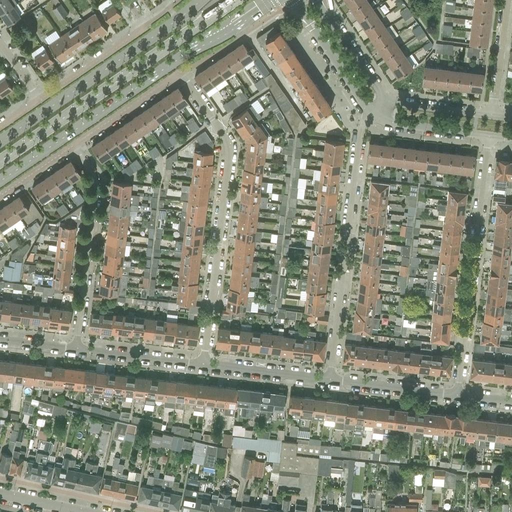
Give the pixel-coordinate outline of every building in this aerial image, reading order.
[(0,0),(0,13),(1,14),(12,6),(16,4),(13,0),(0,0)] [(346,0),(345,1),(352,10),(365,1),(364,0),(346,0)] [(474,0),(474,9),(490,11),(491,0),(474,0)] [(352,10),(358,20),(372,10),(365,1),(352,10)] [(60,3),(56,6),(63,17),(68,14),(60,3)] [(113,4),(101,12),(108,23),(120,15),(113,4)] [(12,6),(1,14),(7,24),(7,25),(19,17),(12,6)] [(63,17),(56,6),(52,9),(59,20),(63,17)] [(358,20),(365,29),(378,20),(384,16),(378,6),(372,10),(358,20)] [(399,13),(402,18),(409,13),(406,8),(399,13)] [(474,9),(472,21),(488,23),(490,11),(474,9)] [(94,13),(83,21),(95,39),(107,31),(101,22),(106,19),(108,23),(101,12),(101,13),(97,16),(94,13)] [(22,19),(13,25),(16,30),(26,23),(22,19)] [(365,29),(371,39),(385,29),(378,20),(365,29)] [(83,21),(71,29),(83,47),(95,39),(83,21)] [(472,21),(471,32),(487,34),(488,23),(472,21)] [(371,39),(378,48),(391,39),(397,35),(390,26),(385,29),(371,39)] [(418,26),(411,31),(415,37),(423,32),(423,31),(419,26),(418,26)] [(285,41),(278,31),(276,33),(272,27),(255,38),(266,54),(285,41)] [(71,29),(59,37),(72,55),(83,47),(71,29)] [(423,32),(415,37),(418,41),(425,36),(423,32)] [(487,34),(471,32),(469,43),(469,44),(486,46),(487,34)] [(50,48),(46,51),(50,57),(54,55),(60,63),(72,55),(59,37),(48,45),(50,48)] [(378,48),(385,58),(398,49),(391,39),(378,48)] [(292,51),(285,41),(266,54),(273,63),(278,60),(292,51)] [(430,42),(422,47),(425,51),(432,45),(430,42)] [(242,44),(232,50),(242,64),(246,70),(255,63),(254,61),(258,58),(258,57),(252,49),(248,52),(242,44)] [(439,44),(438,53),(439,53),(440,46),(443,46),(442,54),(449,55),(450,45),(443,44),(441,44),(439,44)] [(398,49),(385,58),(391,67),(405,58),(398,49)] [(50,57),(46,51),(45,50),(33,58),(41,69),(52,61),(50,57)] [(232,50),(223,57),(232,70),(242,64),(232,50)] [(298,60),(292,51),(278,60),(282,66),(281,66),(283,70),(284,70),(298,60)] [(223,57),(213,63),(223,77),(232,70),(223,57)] [(405,58),(391,67),(398,78),(412,68),(411,68),(405,58)] [(305,70),(298,60),(284,70),(288,75),(287,76),(290,80),(291,79),(305,70)] [(213,63),(204,70),(213,83),(218,90),(227,84),(223,77),(213,63)] [(422,84),(433,85),(435,69),(424,67),(422,84)] [(433,85),(445,87),(447,70),(435,69),(433,85)] [(213,83),(204,70),(194,77),(204,91),(204,90),(213,83)] [(311,79),(305,70),(291,79),(295,85),(294,85),(296,89),(297,89),(311,79)] [(445,87),(456,88),(458,72),(447,70),(445,87)] [(456,88),(468,89),(470,73),(458,72),(456,88)] [(470,73),(468,89),(480,91),(482,74),(482,75),(470,73)] [(264,78),(261,79),(266,87),(268,85),(267,84),(274,80),(270,74),(264,78)] [(5,78),(0,81),(0,96),(1,97),(12,89),(5,78)] [(261,79),(253,84),(258,92),(266,87),(261,79)] [(318,89),(311,79),(297,89),(296,89),(292,92),(299,101),(304,98),(318,89)] [(278,86),(274,80),(267,84),(271,91),(278,86)] [(283,93),(278,86),(271,91),(275,98),(283,93)] [(177,88),(168,94),(178,108),(186,102),(187,102),(177,88)] [(324,98),(318,89),(304,98),(308,104),(307,105),(309,108),(324,98)] [(242,92),(236,96),(241,103),(242,103),(247,99),(242,92)] [(275,98),(279,105),(287,99),(283,93),(275,98)] [(168,94),(158,101),(168,115),(178,108),(168,94)] [(312,121),(331,108),(324,98),(309,108),(305,111),(306,112),(308,115),(312,121)] [(292,106),(287,99),(279,105),(283,112),(292,106)] [(158,101),(149,107),(158,121),(168,115),(158,101)] [(226,102),(222,105),(227,113),(231,110),(226,102)] [(271,104),(269,105),(272,111),(277,108),(275,102),(274,102),(271,104)] [(231,119),(237,128),(257,114),(251,106),(231,119)] [(296,113),(292,106),(283,112),(287,119),(296,113)] [(149,107),(139,114),(149,128),(158,121),(149,107)] [(279,111),(275,113),(279,120),(283,118),(279,111)] [(242,136),(243,136),(257,126),(255,122),(261,118),(258,113),(257,114),(237,128),(242,136)] [(287,119),(291,126),(301,119),(296,113),(287,119)] [(139,114),(130,120),(139,134),(149,128),(139,114)] [(301,119),(291,126),(294,133),(305,126),(301,119)] [(130,120),(120,127),(130,141),(139,134),(130,120)] [(188,124),(187,125),(192,133),(199,128),(194,120),(188,124)] [(257,126),(243,136),(247,141),(247,142),(266,137),(266,136),(270,136),(261,123),(257,126)] [(120,127),(111,134),(120,147),(130,141),(120,127)] [(165,131),(158,136),(166,148),(171,145),(171,146),(174,144),(169,137),(165,131)] [(194,138),(198,143),(207,136),(204,131),(194,138)] [(111,134),(101,140),(110,154),(120,147),(111,134)] [(174,134),(169,137),(174,144),(179,141),(174,134)] [(247,142),(246,149),(265,152),(269,152),(272,153),(273,142),(270,142),(271,136),(270,135),(270,136),(266,136),(266,137),(247,142)] [(198,143),(201,147),(201,148),(211,141),(207,136),(198,143)] [(282,146),(281,154),(292,155),(293,139),(288,138),(287,147),(282,146)] [(110,154),(101,140),(91,147),(101,161),(101,160),(110,154)] [(193,151),(191,162),(192,162),(210,164),(212,153),(213,144),(211,141),(201,148),(194,147),(194,151),(193,151)] [(324,141),(323,151),(329,152),(329,153),(336,154),(336,151),(342,152),(343,143),(324,141)] [(367,159),(379,161),(381,145),(369,143),(367,159)] [(379,161),(390,162),(392,146),(381,145),(379,161)] [(390,162),(402,164),(404,148),(392,146),(390,162)] [(155,147),(150,150),(155,157),(160,154),(155,147)] [(402,164),(413,165),(415,149),(404,148),(402,164)] [(246,149),(245,159),(245,161),(251,161),(251,159),(257,160),(257,161),(263,161),(265,152),(246,149)] [(413,165),(425,167),(427,151),(415,149),(413,165)] [(321,160),(321,161),(339,163),(340,163),(342,152),(336,151),(336,154),(329,153),(329,152),(323,151),(314,150),(314,156),(322,157),(322,160),(321,160)] [(425,167),(437,168),(439,152),(427,151),(425,167)] [(437,168),(448,170),(450,153),(439,152),(437,168)] [(448,170),(460,171),(462,155),(450,153),(448,170)] [(462,155),(460,171),(472,173),(474,156),(462,155)] [(245,159),(244,169),(262,171),(263,161),(257,161),(257,160),(251,159),(251,161),(245,161),(245,159)] [(492,199),(504,200),(505,194),(509,161),(509,160),(499,159),(496,161),(494,176),(495,176),(492,199)] [(136,160),(131,163),(136,170),(141,167),(136,160)] [(71,161),(61,168),(70,181),(79,175),(80,175),(71,161)] [(321,163),(320,171),(326,171),(326,173),(332,174),(332,171),(338,172),(339,163),(321,161),(321,163)] [(186,167),(185,171),(198,173),(198,174),(204,175),(205,172),(210,173),(211,164),(210,164),(191,162),(192,162),(191,168),(186,167)] [(61,168),(51,175),(60,188),(70,181),(61,168)] [(124,168),(120,170),(125,178),(129,175),(124,168)] [(243,169),(241,179),(242,179),(242,181),(247,181),(248,179),(253,179),(253,180),(260,181),(261,172),(262,172),(262,171),(244,169),(243,169)] [(314,170),(312,180),(314,180),(318,180),(337,183),(338,172),(332,171),(332,174),(326,173),(326,171),(320,171),(314,170)] [(191,176),(190,181),(209,184),(210,173),(205,172),(204,175),(198,174),(198,173),(185,171),(185,175),(191,176)] [(51,175),(41,181),(51,195),(60,188),(51,175)] [(241,179),(240,189),(260,191),(265,192),(266,182),(260,181),(253,180),(253,179),(248,179),(247,181),(242,181),(242,179),(241,179)] [(314,180),(313,190),(317,190),(324,191),(324,192),(330,193),(330,191),(336,192),(337,183),(318,180),(314,180)] [(51,195),(41,181),(32,188),(41,202),(41,201),(51,195)] [(181,185),(180,190),(181,190),(195,192),(195,193),(201,194),(201,191),(207,192),(208,184),(209,184),(190,181),(190,182),(189,181),(189,184),(188,186),(181,185)] [(370,181),(369,191),(388,194),(388,189),(395,190),(395,184),(370,181)] [(112,182),(111,193),(117,194),(117,191),(123,192),(123,193),(130,194),(131,184),(112,182)] [(140,191),(139,195),(152,196),(157,197),(158,188),(153,187),(142,186),(141,191),(140,191)] [(410,186),(409,196),(414,197),(415,197),(416,197),(417,187),(416,187),(410,186)] [(290,187),(289,197),(296,198),(297,188),(296,188),(290,187)] [(241,190),(240,199),(240,201),(246,201),(246,199),(252,199),(252,200),(266,202),(267,197),(259,196),(260,191),(240,189),(240,190),(241,190)] [(181,190),(180,199),(187,200),(187,201),(188,201),(205,203),(207,192),(201,191),(201,194),(195,193),(195,192),(181,190)] [(317,190),(316,201),(334,203),(336,193),(336,192),(330,191),(330,193),(324,192),(324,191),(317,190)] [(447,190),(446,201),(464,203),(466,192),(456,191),(447,190)] [(111,193),(110,202),(111,203),(138,206),(139,196),(130,195),(130,194),(123,193),(123,192),(117,191),(117,194),(111,193)] [(369,191),(368,201),(387,203),(388,194),(369,191)] [(72,198),(71,199),(76,206),(77,206),(84,201),(79,193),(72,198)] [(278,194),(277,200),(282,200),(281,204),(285,204),(286,195),(278,194)] [(409,196),(407,206),(408,206),(412,207),(415,207),(416,197),(415,197),(414,197),(409,196)] [(19,197),(9,203),(18,217),(28,210),(28,211),(19,197)] [(289,197),(288,207),(295,208),(296,198),(289,197)] [(418,197),(417,207),(423,208),(424,208),(425,198),(423,198),(418,197)] [(240,199),(239,209),(257,212),(258,207),(266,207),(266,202),(252,200),(252,199),(246,199),(246,201),(240,201),(240,199)] [(187,201),(185,211),(192,212),(192,213),(199,214),(199,212),(204,213),(205,203),(188,201),(187,201)] [(316,201),(315,211),(321,211),(321,212),(327,213),(328,211),(333,212),(334,203),(316,201)] [(368,201),(367,211),(368,211),(386,214),(386,213),(385,212),(387,203),(368,201)] [(436,209),(438,210),(463,213),(464,203),(446,201),(446,205),(437,204),(436,209)] [(511,203),(497,202),(496,212),(511,214),(511,203)] [(9,203),(0,209),(0,210),(9,223),(18,217),(9,203)] [(111,203),(110,213),(128,216),(129,210),(137,211),(138,206),(111,203)] [(278,203),(277,213),(284,214),(285,204),(281,204),(278,203)] [(63,204),(59,207),(64,214),(68,211),(63,204)] [(82,205),(71,213),(70,219),(82,221),(84,205),(82,205)] [(59,207),(55,209),(61,216),(64,214),(59,207)] [(288,207),(287,217),(294,218),(300,219),(300,217),(294,216),(295,208),(288,207)] [(158,208),(157,218),(162,219),(165,219),(166,209),(163,209),(158,208)] [(239,209),(238,219),(238,220),(244,221),(244,218),(250,219),(249,220),(256,221),(257,212),(239,209)] [(0,210),(0,229),(9,223),(0,210)] [(443,220),(461,223),(462,223),(463,213),(438,210),(437,215),(444,216),(444,220),(443,220)] [(181,211),(180,221),(203,224),(204,213),(199,212),(199,214),(192,213),(192,212),(185,211),(181,211)] [(315,211),(314,220),(333,222),(332,222),(333,212),(328,211),(327,213),(321,212),(321,211),(315,211)] [(368,211),(367,221),(385,224),(390,224),(390,219),(386,219),(386,214),(368,211)] [(495,223),(496,223),(511,224),(511,214),(496,212),(495,223)] [(54,230),(54,235),(74,237),(74,232),(75,231),(76,228),(75,227),(75,226),(81,227),(82,221),(70,219),(71,213),(55,224),(59,224),(58,230),(54,230)] [(110,213),(108,225),(114,225),(114,223),(120,223),(120,224),(127,225),(132,226),(133,216),(128,216),(110,213)] [(238,219),(236,229),(255,231),(256,227),(263,227),(264,222),(256,221),(249,220),(250,219),(244,218),(244,221),(238,220),(238,219)] [(314,221),(313,230),(320,231),(320,232),(326,233),(326,231),(332,231),(333,222),(314,220),(313,221),(314,221)] [(443,220),(441,231),(460,233),(461,223),(443,220)] [(180,221),(178,231),(190,232),(190,233),(196,234),(196,232),(202,232),(203,224),(180,221)] [(367,221),(365,231),(384,234),(385,224),(367,221)] [(36,222),(27,229),(32,236),(34,235),(39,226),(36,222)] [(45,223),(40,233),(44,234),(46,234),(48,223),(45,223)] [(108,225),(107,233),(126,235),(127,225),(120,224),(120,223),(114,223),(114,225),(108,225)] [(511,224),(496,223),(494,233),(511,235),(511,224)] [(27,229),(22,232),(27,240),(32,236),(27,229)] [(236,229),(235,238),(236,238),(235,240),(241,241),(241,238),(247,239),(247,240),(254,241),(260,241),(261,232),(255,231),(236,229)] [(311,239),(311,240),(331,242),(332,231),(326,231),(326,233),(320,232),(320,231),(313,230),(312,240),(311,239)] [(182,237),(182,241),(200,244),(202,232),(196,232),(196,234),(190,233),(190,232),(178,231),(178,236),(182,237)] [(365,231),(364,242),(382,244),(384,234),(365,231)] [(441,231),(440,240),(459,243),(460,233),(441,231)] [(40,233),(36,241),(43,241),(44,234),(40,233)] [(107,233),(106,244),(112,245),(112,242),(118,243),(118,244),(130,245),(130,241),(125,240),(126,235),(107,233)] [(511,235),(494,233),(493,243),(511,245),(511,241),(511,235)] [(57,239),(56,245),(73,248),(74,243),(73,242),(74,237),(50,234),(49,238),(57,239)] [(15,237),(11,240),(16,248),(20,245),(15,237)] [(235,238),(234,249),(253,251),(254,241),(247,240),(247,239),(241,238),(241,241),(235,240),(236,238),(235,238)] [(8,242),(7,242),(12,250),(16,248),(11,240),(8,242)] [(323,251),(329,251),(330,243),(331,243),(331,242),(311,240),(310,250),(317,251),(317,252),(323,253),(323,251)] [(440,246),(439,251),(457,253),(459,243),(440,240),(440,246)] [(182,241),(180,251),(188,252),(187,253),(194,254),(194,252),(199,252),(200,244),(182,241)] [(106,244),(105,252),(124,255),(129,255),(130,245),(118,244),(118,243),(112,242),(112,245),(106,244)] [(364,242),(363,251),(381,253),(382,244),(364,242)] [(10,260),(21,261),(22,258),(30,246),(26,243),(11,254),(10,260)] [(493,243),(492,252),(510,254),(511,254),(511,248),(511,249),(511,245),(493,243)] [(47,250),(47,254),(51,255),(55,256),(71,258),(72,253),(73,251),(73,248),(56,245),(56,251),(47,250)] [(401,246),(400,255),(401,256),(408,256),(409,256),(410,247),(409,247),(405,247),(403,246),(401,246)] [(234,249),(233,259),(233,260),(239,261),(239,258),(245,259),(245,260),(251,261),(253,251),(234,249)] [(180,256),(179,261),(198,263),(199,252),(194,252),(194,254),(187,253),(188,252),(180,251),(174,250),(173,255),(180,256)] [(310,255),(309,260),(327,262),(329,251),(323,251),(323,253),(317,252),(317,251),(310,250),(310,255)] [(363,251),(362,261),(380,264),(381,253),(363,251)] [(438,256),(438,260),(456,263),(457,253),(439,251),(438,256)] [(29,252),(25,260),(32,261),(33,253),(30,252),(29,252)] [(105,252),(104,264),(109,264),(110,262),(115,262),(115,264),(130,265),(130,261),(124,260),(123,260),(123,259),(124,255),(105,252)] [(492,252),(491,262),(509,264),(510,254),(492,252)] [(50,258),(50,259),(54,260),(54,266),(71,268),(71,263),(71,262),(71,258),(55,256),(51,255),(50,258)] [(401,257),(400,266),(403,266),(407,267),(408,258),(401,257)] [(411,257),(410,267),(416,267),(418,268),(419,258),(416,257),(415,257),(411,257)] [(233,259),(231,268),(250,271),(255,271),(257,261),(251,261),(245,260),(245,259),(239,258),(239,261),(233,260),(233,259)] [(309,260),(308,270),(314,271),(314,272),(320,273),(321,270),(326,271),(327,262),(309,260)] [(429,263),(428,270),(455,273),(456,263),(438,260),(437,264),(429,263)] [(179,261),(178,271),(185,271),(185,273),(191,273),(192,271),(197,272),(198,263),(179,261)] [(362,261),(361,271),(379,274),(379,269),(379,268),(388,269),(388,265),(380,264),(362,261)] [(104,264),(103,272),(121,274),(122,269),(129,270),(130,265),(115,264),(115,262),(110,262),(109,264),(104,264)] [(491,262),(490,272),(508,275),(509,264),(491,262)] [(24,264),(23,272),(34,273),(35,265),(24,264)] [(20,267),(8,266),(4,265),(3,272),(19,274),(20,267)] [(43,272),(42,274),(69,278),(69,272),(70,271),(71,268),(54,266),(53,274),(43,272)] [(231,268),(230,278),(231,278),(230,280),(236,281),(237,278),(242,279),(242,280),(258,282),(258,276),(250,275),(250,271),(231,268)] [(308,270),(306,280),(325,282),(326,271),(321,270),(320,273),(314,272),(314,271),(308,270)] [(427,275),(427,280),(435,281),(454,283),(455,273),(437,271),(428,270),(427,275)] [(177,281),(196,283),(197,272),(192,271),(191,273),(185,273),(185,271),(178,271),(177,281)] [(361,271),(359,281),(378,284),(379,274),(361,271)] [(19,274),(3,272),(2,279),(19,281),(19,274)] [(34,273),(23,272),(22,281),(35,283),(36,274),(34,273)] [(102,272),(100,283),(106,284),(106,282),(112,283),(126,285),(127,275),(121,274),(102,272)] [(490,272),(488,282),(507,284),(507,279),(511,279),(511,275),(508,275),(490,272)] [(69,278),(42,274),(42,278),(52,279),(51,286),(68,288),(68,287),(69,286),(69,283),(68,282),(69,278)] [(397,276),(396,285),(400,286),(404,286),(405,286),(406,277),(398,276),(397,276)] [(230,278),(229,288),(248,291),(248,286),(257,287),(258,282),(242,280),(242,279),(237,278),(236,281),(230,280),(231,278),(230,278)] [(296,289),(305,291),(324,293),(325,292),(324,292),(325,282),(306,280),(298,279),(296,289)] [(426,283),(425,289),(452,293),(454,283),(435,281),(427,280),(426,283)] [(171,286),(171,290),(176,291),(184,292),(183,293),(190,294),(190,292),(195,292),(197,283),(196,283),(177,281),(177,286),(171,286)] [(359,281),(358,291),(376,293),(378,284),(359,281)] [(106,284),(100,283),(99,292),(125,296),(126,285),(112,283),(106,282),(106,284)] [(488,282),(487,292),(511,294),(511,288),(506,288),(507,284),(488,282)] [(38,312),(38,317),(40,318),(39,323),(48,325),(48,326),(50,308),(50,307),(46,306),(48,287),(43,287),(42,292),(41,301),(40,312),(38,312)] [(228,288),(227,297),(228,298),(227,299),(233,300),(233,297),(239,298),(239,299),(253,301),(253,296),(246,296),(247,291),(248,291),(229,288),(228,288)] [(433,296),(433,300),(451,302),(452,293),(425,289),(425,295),(433,296)] [(184,292),(176,291),(175,301),(194,303),(195,292),(190,292),(190,294),(183,293),(184,292)] [(324,293),(305,291),(306,291),(305,300),(311,301),(311,302),(317,303),(317,301),(323,302),(324,293)] [(358,291),(357,301),(381,304),(382,298),(376,298),(376,293),(358,291)] [(511,294),(487,292),(486,302),(504,304),(505,300),(511,300),(511,294)] [(227,297),(226,309),(231,309),(234,310),(236,310),(242,311),(244,311),(257,312),(258,302),(251,302),(251,301),(239,299),(239,298),(233,297),(233,300),(227,299),(228,298),(227,297)] [(11,302),(8,320),(19,321),(20,315),(18,315),(19,309),(20,309),(21,303),(21,299),(21,298),(16,298),(16,303),(15,302),(11,302)] [(311,301),(305,300),(304,310),(322,313),(323,302),(317,301),(317,303),(311,302),(311,301)] [(433,300),(432,310),(450,312),(451,302),(433,300)] [(0,307),(0,312),(0,313),(0,318),(8,320),(11,302),(1,301),(0,307)] [(31,304),(28,322),(39,323),(40,318),(38,317),(38,312),(40,312),(41,301),(36,301),(36,305),(31,304)] [(355,310),(355,311),(374,313),(380,314),(381,304),(357,301),(356,310),(355,310)] [(266,302),(265,311),(273,312),(274,303),(269,303),(266,302)] [(486,302),(485,312),(511,315),(511,309),(504,308),(504,304),(486,302)] [(19,309),(18,315),(20,315),(19,321),(28,322),(31,304),(21,303),(20,309),(19,309)] [(188,312),(199,314),(200,306),(189,305),(188,312)] [(50,308),(48,326),(58,327),(61,309),(50,308)] [(61,309),(58,327),(68,328),(70,310),(61,309)] [(112,314),(112,310),(106,309),(105,314),(101,314),(99,332),(110,333),(110,332),(112,314)] [(220,310),(219,319),(230,320),(231,311),(220,310)] [(432,310),(431,319),(450,322),(449,321),(450,312),(432,310)] [(289,311),(288,319),(289,319),(295,320),(295,319),(296,312),(290,311),(289,311)] [(355,311),(354,321),(378,324),(379,318),(373,317),(373,314),(374,314),(374,313),(355,311)] [(482,321),(482,322),(502,324),(502,320),(511,321),(511,315),(485,312),(484,322),(482,321)] [(88,330),(99,332),(101,314),(90,313),(88,330)] [(186,324),(184,342),(195,344),(197,326),(192,325),(193,313),(188,313),(186,324)] [(110,332),(120,333),(123,316),(112,314),(110,332)] [(316,323),(327,324),(328,316),(317,314),(316,323)] [(120,333),(131,335),(133,317),(123,316),(120,333)] [(131,335),(142,336),(144,318),(133,317),(131,335)] [(142,336),(153,337),(155,320),(144,318),(142,336)] [(432,321),(430,330),(449,332),(450,322),(431,319),(431,321),(432,321)] [(153,337),(163,339),(165,321),(155,320),(153,337)] [(402,326),(409,327),(414,328),(415,321),(402,320),(402,326)] [(173,341),(174,341),(176,323),(176,322),(165,321),(163,339),(173,340),(173,341)] [(378,324),(354,321),(352,331),(371,333),(371,328),(378,329),(378,324)] [(482,322),(481,332),(500,334),(510,335),(510,331),(505,330),(506,325),(502,324),(482,322)] [(174,341),(184,342),(186,324),(176,323),(174,341)] [(409,327),(402,326),(400,336),(408,337),(409,327)] [(271,335),(269,352),(280,353),(279,354),(280,354),(282,336),(283,329),(272,327),(272,328),(271,334),(271,335)] [(215,346),(227,347),(229,329),(217,328),(215,346)] [(227,347),(237,349),(237,348),(239,330),(239,331),(229,329),(227,347)] [(282,336),(280,354),(290,355),(293,337),(293,331),(294,330),(288,329),(287,337),(282,336)] [(237,348),(248,349),(250,331),(239,330),(237,348)] [(449,332),(430,330),(429,340),(447,342),(449,332)] [(248,349),(259,350),(261,333),(250,331),(248,349)] [(312,358),(314,340),(315,332),(305,331),(304,339),(301,357),(302,357),(303,358),(306,358),(307,357),(312,358)] [(500,334),(481,332),(480,342),(499,344),(500,334)] [(261,333),(259,350),(269,352),(271,335),(271,334),(267,333),(261,333)] [(290,355),(301,357),(304,339),(293,337),(290,355)] [(398,350),(395,368),(406,370),(409,352),(403,351),(404,339),(399,338),(398,347),(398,350)] [(314,340),(312,358),(316,358),(317,360),(320,360),(321,359),(322,359),(324,341),(314,340)] [(473,343),(472,351),(483,353),(484,344),(473,343)] [(342,362),(353,363),(355,345),(344,344),(342,362)] [(353,363),(364,364),(366,346),(355,345),(353,363)] [(364,364),(374,366),(377,348),(366,346),(364,364)] [(374,366),(385,367),(387,349),(377,348),(374,366)] [(419,353),(417,371),(428,372),(430,354),(430,351),(431,349),(424,348),(420,348),(419,353)] [(385,367),(395,368),(398,350),(387,349),(385,367)] [(406,370),(417,371),(419,353),(409,352),(406,370)] [(428,372),(438,373),(440,355),(430,354),(428,372)] [(440,355),(438,373),(449,375),(451,357),(440,355)] [(469,377),(480,379),(482,361),(471,359),(469,377)] [(8,380),(13,380),(15,362),(4,361),(4,367),(6,368),(5,374),(4,373),(2,387),(7,388),(8,380)] [(480,379),(491,380),(493,362),(482,361),(480,379)] [(13,380),(23,382),(23,376),(24,376),(25,370),(23,370),(24,364),(15,362),(13,380)] [(491,380),(502,381),(504,363),(493,362),(491,380)] [(502,381),(511,382),(511,380),(511,364),(504,363),(502,381)] [(23,382),(33,383),(35,365),(24,364),(23,370),(25,370),(24,376),(23,376),(23,382)] [(33,383),(43,384),(44,378),(45,378),(46,373),(44,372),(44,366),(35,365),(33,383)] [(43,384),(53,385),(55,367),(54,366),(54,367),(44,366),(44,372),(46,373),(45,378),(44,378),(43,384)] [(63,391),(64,386),(65,375),(66,375),(67,368),(55,367),(53,385),(52,390),(63,391)] [(64,386),(73,387),(75,369),(67,368),(66,375),(65,375),(64,386)] [(73,387),(83,388),(84,382),(85,383),(86,377),(84,376),(85,370),(75,369),(73,387)] [(92,390),(93,390),(95,372),(95,371),(85,370),(84,376),(86,377),(85,383),(84,382),(83,388),(92,389),(92,390)] [(93,390),(103,392),(104,386),(105,386),(106,380),(104,380),(105,374),(95,372),(93,390)] [(102,391),(102,397),(111,398),(112,393),(113,393),(115,375),(105,374),(104,380),(106,380),(105,386),(104,386),(103,392),(102,391)] [(121,400),(122,400),(124,388),(125,388),(126,383),(124,382),(124,376),(115,375),(113,393),(117,393),(117,400),(121,400)] [(124,388),(122,400),(125,401),(126,394),(134,395),(136,378),(124,376),(124,382),(126,383),(125,388),(124,388)] [(136,378),(134,395),(139,396),(139,403),(144,404),(146,391),(147,391),(148,385),(146,385),(147,379),(136,378)] [(154,405),(155,398),(157,380),(147,379),(146,385),(148,385),(147,391),(146,391),(144,404),(154,405)] [(155,398),(165,399),(166,393),(167,394),(168,388),(166,387),(167,381),(157,380),(155,398)] [(165,399),(164,407),(174,408),(175,400),(175,399),(175,400),(177,382),(176,381),(176,382),(167,381),(166,387),(168,388),(167,394),(166,393),(165,399)] [(175,400),(174,408),(184,409),(185,395),(187,395),(187,389),(185,389),(186,383),(177,382),(175,400),(175,399),(175,400)] [(194,402),(195,402),(197,384),(186,383),(185,389),(187,389),(187,395),(185,395),(184,409),(189,410),(190,401),(194,402)] [(194,402),(193,409),(204,410),(204,403),(205,397),(206,397),(207,391),(205,391),(206,385),(197,384),(195,402),(194,402)] [(204,403),(214,404),(217,386),(206,385),(205,391),(207,391),(206,397),(205,397),(204,403)] [(214,404),(224,406),(225,399),(226,400),(227,394),(225,394),(226,388),(217,386),(214,404)] [(224,406),(223,414),(234,415),(235,407),(235,405),(236,405),(237,389),(226,388),(225,394),(227,394),(226,400),(225,399),(224,406)] [(240,415),(246,416),(250,390),(237,389),(236,405),(241,405),(240,415)] [(250,390),(246,416),(252,416),(258,417),(259,412),(259,408),(260,402),(261,392),(250,390)] [(260,402),(259,408),(261,408),(261,410),(261,412),(266,412),(265,420),(271,420),(272,412),(274,394),(270,393),(269,392),(266,391),(265,392),(263,392),(261,392),(260,402)] [(274,394),(271,420),(276,421),(277,410),(283,411),(284,406),(285,395),(283,395),(282,393),(279,393),(278,394),(274,394)] [(293,418),(299,418),(301,397),(289,395),(288,405),(287,411),(294,412),(293,418)] [(311,420),(312,414),(313,398),(301,397),(299,418),(311,420)] [(323,418),(326,400),(313,398),(312,414),(324,415),(324,417),(323,417),(323,418)] [(323,418),(334,420),(336,401),(326,400),(323,418)] [(38,402),(36,409),(52,413),(53,405),(40,402),(39,401),(38,402)] [(343,430),(343,429),(346,403),(346,402),(336,401),(334,420),(333,428),(343,430)] [(343,429),(353,430),(356,404),(346,403),(343,429)] [(362,431),(363,424),(365,406),(356,404),(353,430),(362,431)] [(51,414),(51,418),(53,418),(54,415),(54,414),(65,417),(65,414),(67,408),(53,405),(52,413),(51,414)] [(363,424),(373,425),(375,407),(365,406),(363,424)] [(372,433),(371,438),(381,439),(382,434),(385,408),(375,407),(373,425),(372,433)] [(67,408),(65,414),(72,416),(72,417),(78,419),(80,412),(67,408)] [(392,435),(393,428),(395,409),(385,408),(382,434),(392,435)] [(393,428),(403,429),(405,411),(395,409),(393,428)] [(403,429),(413,430),(415,412),(405,411),(403,429)] [(121,413),(119,419),(129,421),(130,413),(121,412),(121,413)] [(422,439),(423,432),(425,413),(415,412),(413,430),(412,438),(422,439)] [(423,432),(433,433),(435,414),(425,413),(423,432)] [(436,442),(441,442),(445,415),(435,414),(433,433),(437,433),(436,442)] [(445,415),(441,442),(447,443),(448,433),(449,433),(453,434),(455,416),(445,414),(445,415)] [(131,416),(131,422),(141,425),(143,418),(131,416)] [(456,426),(454,434),(460,435),(459,444),(463,444),(464,436),(465,436),(467,418),(467,417),(457,416),(456,426)] [(90,418),(89,424),(100,427),(101,421),(90,418)] [(143,418),(141,425),(150,427),(151,421),(143,418)] [(465,436),(475,438),(477,419),(467,418),(465,436)] [(478,447),(484,448),(487,421),(477,419),(475,438),(479,438),(478,447)] [(116,421),(114,431),(125,434),(125,433),(128,424),(116,421)] [(151,421),(150,427),(160,430),(162,424),(151,421)] [(487,421),(484,448),(488,448),(489,439),(494,440),(497,422),(487,421)] [(504,448),(505,441),(507,423),(497,422),(494,440),(493,447),(504,448)] [(103,423),(102,429),(109,431),(111,424),(103,423)] [(128,424),(125,433),(133,435),(136,426),(128,424)] [(171,428),(170,432),(180,435),(181,428),(172,426),(171,428)] [(289,435),(289,436),(296,437),(297,430),(297,427),(290,426),(289,435)] [(14,449),(9,472),(20,474),(22,465),(24,458),(25,453),(23,451),(19,450),(21,442),(24,432),(24,429),(19,427),(18,431),(16,441),(15,443),(14,449)] [(181,428),(180,435),(187,437),(189,429),(181,428)] [(0,469),(9,472),(14,449),(15,443),(16,441),(18,431),(17,431),(13,430),(12,430),(8,447),(7,454),(1,453),(0,455),(0,469)] [(194,431),(192,437),(200,440),(201,433),(194,431)] [(162,436),(152,433),(149,446),(159,448),(160,446),(162,436)] [(162,436),(160,446),(170,448),(173,436),(163,433),(162,436)] [(211,435),(209,442),(217,443),(218,436),(211,435)] [(170,448),(170,449),(180,451),(181,447),(183,440),(183,438),(173,436),(170,448)] [(234,437),(232,446),(280,452),(281,441),(280,441),(276,440),(268,439),(262,438),(257,438),(256,439),(234,437)] [(26,466),(24,475),(37,478),(43,453),(45,441),(39,439),(35,455),(29,453),(28,460),(26,466)] [(183,440),(181,447),(190,450),(192,443),(183,440)] [(45,441),(43,453),(49,454),(51,453),(53,445),(51,442),(45,441)] [(194,441),(192,453),(205,456),(207,444),(194,441)] [(279,463),(279,470),(298,472),(298,473),(317,474),(317,473),(318,458),(319,454),(320,445),(308,444),(296,442),(283,441),(281,441),(280,452),(279,463)] [(205,456),(203,466),(215,469),(217,447),(207,444),(205,456)] [(320,445),(319,454),(330,455),(331,448),(331,446),(320,445)] [(331,448),(330,455),(339,456),(340,450),(340,447),(331,446),(331,448)] [(218,447),(216,457),(225,458),(227,448),(218,447)] [(350,451),(349,457),(359,458),(360,452),(360,450),(350,449),(350,451)] [(359,458),(369,459),(370,452),(370,451),(360,450),(359,458)] [(43,453),(37,478),(50,481),(53,466),(46,464),(49,454),(43,453)] [(379,460),(387,461),(389,461),(390,455),(390,454),(379,453),(379,454),(379,460)] [(56,461),(51,482),(63,484),(70,457),(64,456),(63,456),(62,463),(56,461)] [(70,457),(63,484),(75,487),(78,470),(79,466),(73,465),(74,459),(70,457)] [(105,470),(100,492),(112,495),(117,473),(117,472),(116,472),(118,463),(119,458),(114,457),(111,471),(105,470)] [(240,475),(250,477),(253,458),(243,457),(240,475)] [(317,473),(317,474),(330,475),(331,467),(331,459),(330,459),(318,458),(317,473)] [(452,458),(451,468),(460,469),(461,459),(452,458)] [(331,459),(331,467),(342,468),(342,467),(343,460),(331,459)] [(343,460),(342,467),(347,468),(345,502),(346,502),(345,506),(350,507),(351,496),(354,461),(348,461),(343,460)] [(75,487),(86,489),(92,462),(86,461),(84,471),(78,470),(75,487)] [(491,465),(490,472),(500,473),(501,468),(502,462),(491,461),(491,465)] [(92,462),(86,489),(98,492),(102,475),(96,474),(98,464),(92,462)] [(272,462),(271,472),(278,473),(279,470),(279,463),(272,462)] [(117,473),(112,495),(123,498),(128,475),(121,473),(123,464),(118,463),(116,472),(117,472),(117,473)] [(472,463),(471,470),(480,471),(481,464),(472,463)] [(388,464),(387,482),(398,483),(398,465),(388,464)] [(482,466),(481,473),(489,474),(490,467),(482,466)] [(432,477),(432,486),(443,486),(443,479),(444,470),(434,469),(433,477),(432,477)] [(278,473),(278,484),(297,486),(298,473),(298,472),(279,470),(278,473)] [(128,475),(123,498),(135,500),(141,473),(129,471),(128,475)] [(139,491),(137,501),(147,503),(153,477),(148,476),(146,486),(140,485),(139,491)] [(153,477),(147,503),(158,505),(163,479),(158,478),(153,477)] [(182,500),(180,510),(191,511),(193,511),(200,482),(199,482),(200,480),(187,477),(185,486),(184,494),(182,500)] [(478,477),(477,486),(489,486),(490,478),(478,477)] [(163,479),(158,505),(168,507),(174,481),(163,479)] [(174,481),(168,507),(178,510),(178,509),(181,500),(182,494),(183,488),(177,487),(178,482),(174,481)] [(200,482),(193,511),(208,511),(210,506),(211,501),(212,494),(210,494),(210,493),(203,492),(204,488),(205,483),(200,482)] [(326,506),(325,511),(331,511),(333,488),(327,488),(326,506)] [(210,506),(208,511),(220,511),(225,492),(219,491),(218,491),(218,495),(212,494),(211,501),(210,506)] [(225,492),(220,511),(233,511),(234,510),(235,508),(235,505),(229,504),(231,494),(225,492)] [(409,493),(408,501),(421,502),(421,494),(409,493)] [(239,511),(252,511),(253,507),(253,506),(248,505),(250,495),(243,494),(239,511)] [(266,509),(265,511),(275,511),(276,510),(276,502),(270,501),(271,496),(267,495),(267,501),(266,509)] [(374,511),(374,508),(375,501),(375,498),(369,498),(369,501),(369,511),(363,510),(363,511),(374,511)] [(277,511),(291,511),(288,511),(290,504),(290,501),(283,499),(282,499),(280,510),(278,510),(277,511)] [(253,507),(252,511),(265,511),(266,509),(267,501),(262,500),(261,500),(260,508),(253,507)] [(386,511),(398,511),(399,503),(387,503),(386,511)] [(399,503),(398,511),(415,511),(416,504),(399,503)]
